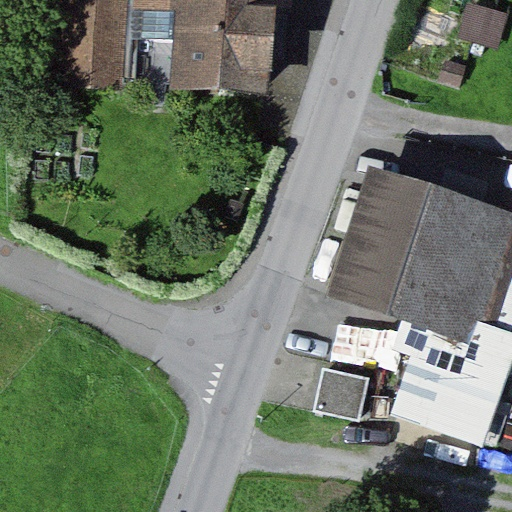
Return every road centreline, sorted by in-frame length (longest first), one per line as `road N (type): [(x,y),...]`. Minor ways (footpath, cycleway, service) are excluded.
road 1 (residential): [(256,365),(384,0)]
road 2 (track): [(232,445),(511,491)]
road 3 (residential): [(0,250),(256,365)]
road 4 (residential): [(209,511),(256,365)]
